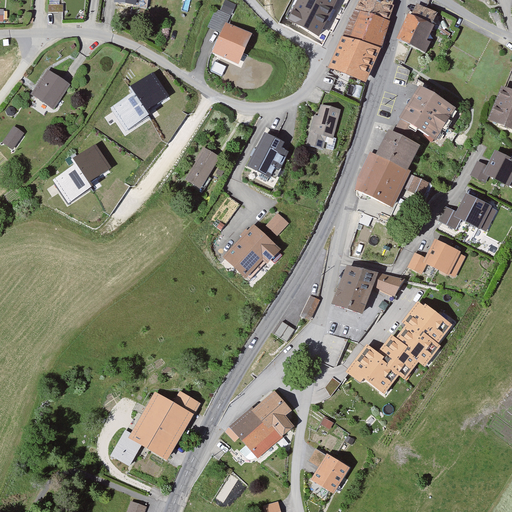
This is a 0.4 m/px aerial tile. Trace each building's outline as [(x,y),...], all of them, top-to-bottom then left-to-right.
[(333,0),(294,0),(283,23),(315,39),(333,0)] [(360,0),(354,13),(390,25),(397,0),(360,0)] [(236,5),(225,1),(221,12),(232,16),(236,5)] [(414,7),(398,42),(428,56),(432,46),(428,44),(436,29),(430,26),(434,16),(414,7)] [(354,13),(342,40),(381,52),(390,25),(354,13)] [(228,27),(213,55),(239,68),(253,39),(228,27)] [(342,40),(328,71),(368,86),(381,52),(342,40)] [(30,96),(54,112),(70,88),(48,72),(30,96)] [(114,109),(130,133),(156,116),(153,111),(173,97),(157,72),(133,88),(136,94),(114,109)] [(457,111),(422,89),(400,120),(438,142),(457,111)] [(511,93),(503,92),(489,122),(511,131),(511,93)] [(342,111),(322,107),(319,118),(315,117),(308,143),(312,150),(323,152),(327,140),(335,140),(342,111)] [(14,128),(3,144),(13,151),(24,135),(14,128)] [(355,190),(365,196),(393,209),(423,148),(390,133),(377,157),(371,156),(355,190)] [(266,136),(248,168),(271,180),(277,169),(283,172),(294,147),(266,136)] [(114,168),(100,146),(77,161),(80,165),(56,182),(73,203),(99,187),(97,183),(114,168)] [(204,150),(184,183),(204,193),(221,161),(204,150)] [(482,176),(489,179),(511,189),(511,160),(495,152),(487,168),(482,176)] [(482,176),(487,168),(478,164),(470,178),(486,186),(489,179),(482,176)] [(499,211),(466,197),(455,219),(487,232),(499,211)] [(286,223),(275,214),(259,231),(270,241),(286,223)] [(255,227),(225,258),(250,282),(265,264),(268,267),(283,255),(277,247),(270,241),(259,231),(255,227)] [(459,253),(434,240),(424,258),(422,262),(426,264),(447,275),(459,253)] [(424,258),(415,253),(407,269),(421,276),(426,264),(422,262),(424,258)] [(382,276),(349,269),(334,307),(365,317),(382,276)] [(311,294),(303,313),(314,318),(322,298),(311,294)] [(450,322),(418,301),(404,322),(436,343),(450,322)] [(282,321),(277,335),(289,340),(295,326),(282,321)] [(420,366),(436,343),(404,322),(392,340),(402,347),(399,352),(415,363),(420,366)] [(403,380),(415,363),(399,352),(402,347),(392,340),(388,337),(378,352),(389,360),(384,366),(395,374),(403,380)] [(378,352),(366,343),(343,373),(356,382),(360,376),(382,392),(395,374),(384,366),(389,360),(378,352)] [(132,437),(129,441),(142,448),(168,463),(203,405),(180,392),(172,405),(156,396),(132,437)] [(251,408),(230,429),(257,460),(294,430),(289,418),(294,413),(275,393),(253,411),(251,408)] [(125,432),(109,459),(129,469),(142,448),(129,441),(132,437),(125,432)] [(352,470),(329,457),(312,483),(335,498),(352,470)] [(130,503),(126,511),(144,511),(145,511),(130,503)]
